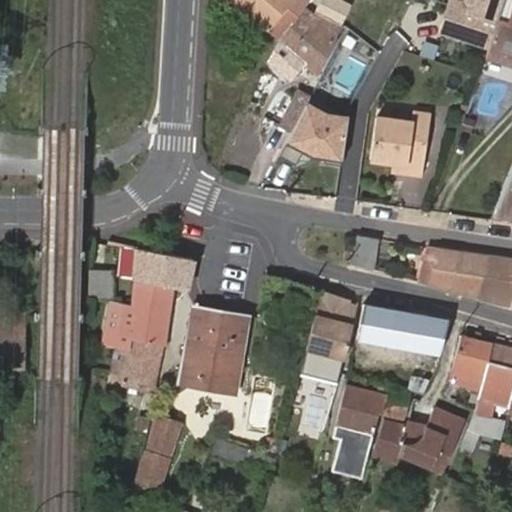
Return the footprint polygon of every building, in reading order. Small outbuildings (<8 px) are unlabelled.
[(233,0),(280,40),(302,8),(307,0),(233,0)] [(476,0),(473,13),(450,5),(440,32),(489,48),(505,0),(476,0)] [(511,0),(505,0),(489,48),(486,57),(511,66),(511,0)] [(302,8),(280,40),(317,72),(333,44),(328,41),(334,32),(302,8)] [(289,85),(272,124),(289,131),(305,92),(289,85)] [(348,117),(310,96),(279,156),(297,165),(304,151),(326,157),(325,162),(342,165),(348,117)] [(429,108),(377,102),(370,160),(392,162),(391,171),(421,175),(429,108)] [(511,168),(499,200),(511,208),(511,168)] [(511,208),(499,200),(495,209),(511,211),(511,208)] [(357,237),(350,263),(373,269),(380,240),(357,237)] [(419,282),(479,298),(489,258),(427,248),(419,282)] [(139,250),(135,278),(172,286),(187,290),(194,259),(139,250)] [(511,261),(489,258),(479,298),(511,307),(511,261)] [(92,266),(91,289),(126,299),(128,287),(107,280),(108,269),(92,266)] [(121,303),(117,331),(164,341),(172,286),(135,278),(130,305),(121,303)] [(350,300),(321,291),(308,350),(345,359),(357,307),(349,305),(350,300)] [(195,304),(182,383),(235,391),(249,314),(195,304)] [(429,316),(364,304),(353,355),(387,363),(392,339),(421,345),(429,316)] [(0,369),(25,369),(25,314),(0,313),(0,369)] [(117,331),(109,379),(157,389),(159,379),(164,341),(117,331)] [(481,379),(490,343),(463,336),(451,371),(442,391),(448,393),(452,386),(459,373),(481,379)] [(511,387),(511,347),(490,343),(481,379),(511,387)] [(433,377),(441,350),(432,349),(431,354),(416,351),(411,373),(414,373),(433,377)] [(478,394),(481,379),(459,373),(452,386),(478,394)] [(404,417),(408,396),(410,388),(388,384),(386,398),(383,413),(404,417)] [(381,413),(383,413),(386,398),(346,386),(336,425),(367,433),(372,434),(381,413)] [(406,424),(383,419),(370,455),(397,464),(399,456),(441,475),(465,418),(435,405),(425,424),(407,419),(406,424)] [(494,420),(473,411),(469,421),(465,428),(486,436),(494,420)] [(161,416),(137,480),(157,487),(181,424),(161,416)] [(333,469),(360,477),(372,434),(336,425),(333,435),(342,437),(333,469)] [(483,488),(486,475),(471,470),(466,483),(483,488)] [(483,488),(500,495),(505,482),(486,475),(483,488)]
